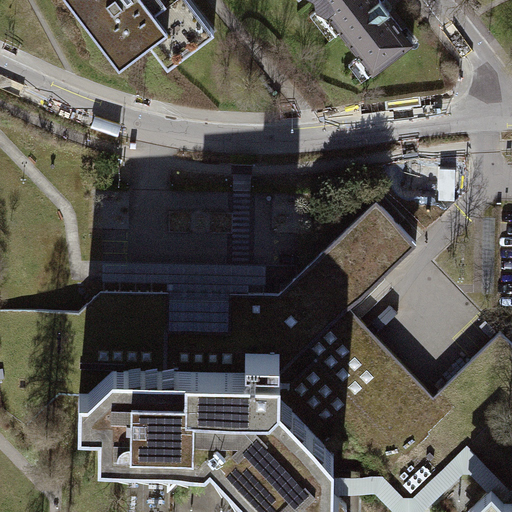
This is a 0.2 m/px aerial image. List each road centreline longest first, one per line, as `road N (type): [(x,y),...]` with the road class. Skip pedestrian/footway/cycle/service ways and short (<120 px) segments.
road 1 (residential): [(503,111),(286,141),(216,139),(148,124),(0,66)]
road 2 (residential): [(443,0),(503,111)]
